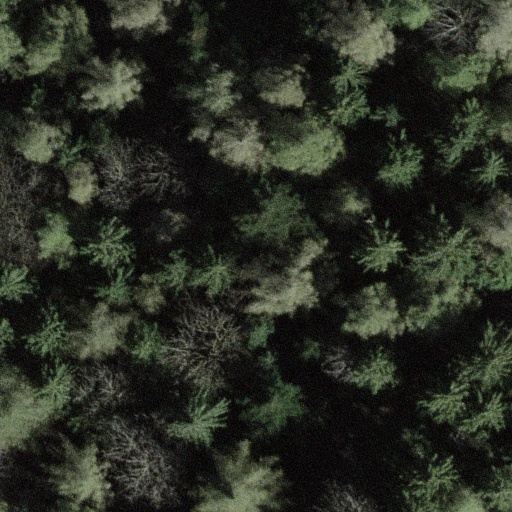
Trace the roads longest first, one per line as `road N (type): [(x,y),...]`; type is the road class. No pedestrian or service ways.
road 1 (track): [(511,293),(487,298),(412,351),(314,504),(298,511)]
road 2 (track): [(177,511),(89,482),(0,408)]
